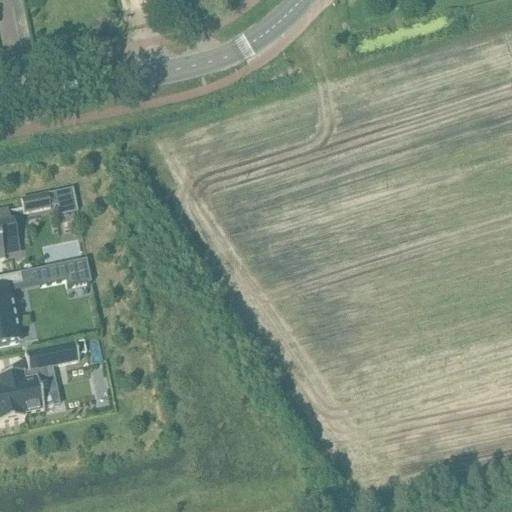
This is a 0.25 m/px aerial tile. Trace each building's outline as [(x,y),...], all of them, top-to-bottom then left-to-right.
[(47,196),(20,202),(23,216),(50,210),(47,196)] [(7,210),(0,211),(0,262),(4,262),(0,244),(17,241),(13,222),(10,222),(7,210)] [(86,262),(24,275),(26,285),(38,282),(40,289),(55,285),(65,283),(67,290),(90,285),(86,262)] [(0,347),(19,344),(8,289),(22,286),(20,275),(0,279),(0,347)] [(83,344),(74,346),(77,358),(85,356),(83,344)] [(74,346),(33,354),(36,371),(0,378),(0,425),(24,420),(23,416),(43,412),(37,382),(46,381),(44,371),(78,364),(77,358),(74,346)]
